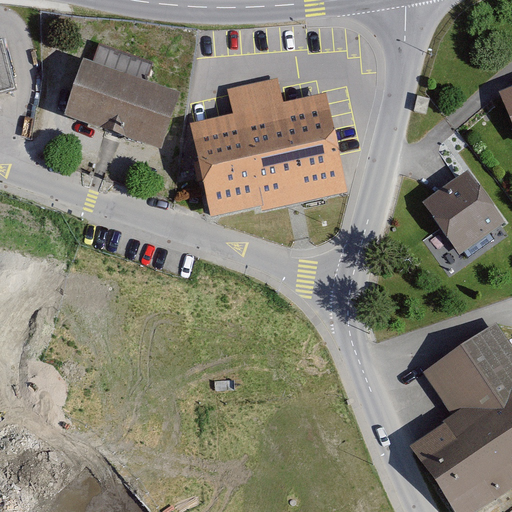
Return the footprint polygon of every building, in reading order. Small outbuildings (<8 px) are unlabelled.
[(0,95),(16,91),(4,44),(0,45),(0,95)] [(66,115),(162,147),(181,93),(143,80),(149,62),(101,46),(96,63),(85,59),(66,115)] [(270,85),(229,94),(235,121),(199,128),(219,222),(346,196),(338,156),(328,111),(278,122),(270,85)] [(429,99),(417,96),(414,112),(426,115),(429,99)] [(511,96),(503,100),(511,120),(511,96)] [(505,230),(467,177),(424,208),(462,261),(505,230)] [(511,353),(496,330),(424,378),(456,426),(413,454),(451,511),(486,511),(511,495),(511,353)] [(0,425),(0,511),(57,511),(65,506),(0,425)]
